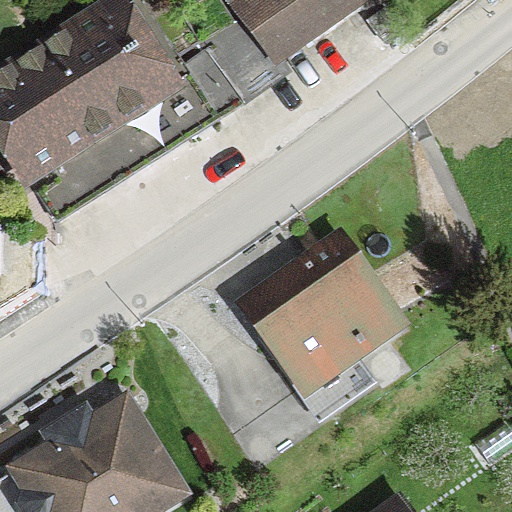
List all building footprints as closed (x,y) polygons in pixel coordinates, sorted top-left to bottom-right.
[(137,0),(119,0),(48,45),(130,168),(211,116),(137,0)] [(279,67),(272,57),(351,0),(247,0),(236,8),(242,18),(192,47),(231,101),(279,67)] [(130,168),(48,45),(0,75),(0,147),(1,148),(47,220),(130,168)] [(387,329),(329,247),(247,305),(305,387),(387,329)] [(50,450),(0,480),(0,511),(150,511),(175,497),(120,407),(89,426),(81,412),(42,436),(50,450)]
